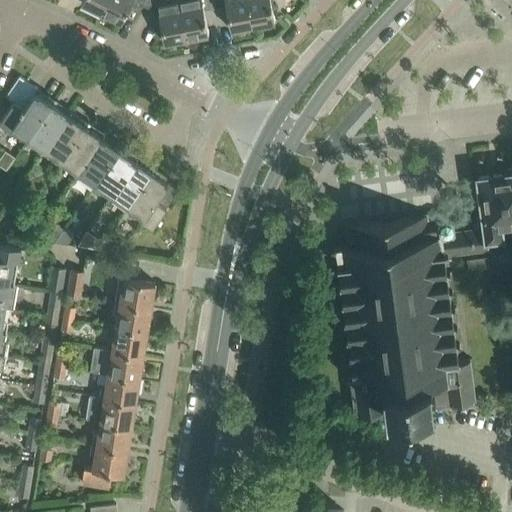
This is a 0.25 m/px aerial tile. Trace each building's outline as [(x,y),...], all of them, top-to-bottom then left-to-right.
[(102,11),(106,0),(82,0),(82,2),(102,11)] [(131,0),(144,0),(106,0),(102,11),(121,20),(131,0)] [(187,38),(179,0),(144,0),(155,5),(158,5),(165,42),(187,38)] [(215,3),(213,0),(179,0),(187,38),(208,33),(203,5),(215,3)] [(213,0),(215,3),(226,1),(231,29),(253,25),(248,0),(213,0)] [(248,0),(253,25),(275,21),(270,0),(248,0)] [(28,138),(52,102),(36,91),(39,88),(20,75),(6,95),(14,100),(0,120),(28,138)] [(44,150),(69,114),(52,102),(28,138),(44,150)] [(61,161),(85,125),(85,124),(85,125),(69,114),(44,150),(61,161)] [(76,172),(101,136),(85,125),(61,161),(76,172)] [(93,183),(118,147),(101,136),(76,172),(93,183)] [(110,195),(134,158),(118,147),(93,183),(110,195)] [(126,206),(151,170),(134,158),(110,195),(126,206)] [(511,167),(509,168),(510,171),(478,175),(483,213),(476,214),(477,228),(453,230),(442,233),(442,240),(456,238),(457,245),(507,240),(508,246),(511,245),(511,167)] [(155,199),(167,181),(151,170),(126,206),(153,224),(165,206),(155,199)] [(460,358),(445,254),(508,246),(507,240),(457,245),(456,238),(442,240),(442,233),(453,230),(452,220),(453,219),(453,218),(428,221),(427,216),(436,215),(436,213),(338,224),(338,227),(347,226),(349,244),(333,246),(333,249),(337,249),(339,265),(336,265),(336,268),(339,267),(341,283),(337,283),(339,304),(344,303),(346,319),(341,319),(344,339),(348,339),(350,354),(347,355),(347,357),(351,357),(353,372),(349,372),(355,414),(387,411),(387,413),(436,407),(435,404),(476,399),(470,357),(460,358)] [(15,283),(19,259),(21,247),(0,243),(0,280),(18,284),(19,283),(15,283)] [(62,291),(67,267),(54,264),(50,287),(53,288),(52,290),(62,291)] [(81,293),(85,270),(72,267),(68,291),(81,293)] [(154,306),(158,281),(122,275),(117,299),(154,306)] [(14,307),(18,284),(0,280),(0,305),(7,306),(14,307)] [(52,290),(50,306),(60,307),(62,291),(52,290)] [(150,329),(154,306),(117,299),(115,313),(118,313),(116,324),(150,329)] [(74,318),(76,305),(67,303),(64,316),(74,318)] [(5,319),(7,306),(0,305),(0,329),(7,331),(9,320),(5,319)] [(55,339),(59,315),(48,313),(44,337),(55,339)] [(72,329),(74,318),(64,316),(62,327),(72,329)] [(146,353),(150,329),(116,324),(114,336),(111,336),(109,347),(146,353)] [(9,339),(5,338),(7,331),(0,329),(0,353),(6,355),(9,339)] [(51,363),(55,339),(44,337),(40,361),(51,363)] [(146,353),(109,347),(100,346),(100,345),(95,344),(91,369),(108,371),(108,372),(142,377),(146,353)] [(66,366),(69,352),(59,350),(56,365),(66,366)] [(47,386),(51,363),(40,361),(36,385),(47,386)] [(65,376),(66,366),(56,365),(55,374),(65,376)] [(138,401),(142,377),(108,372),(104,395),(104,396),(138,401)] [(44,401),(47,386),(36,385),(34,399),(44,401)] [(134,425),(138,401),(104,396),(104,395),(91,393),(87,417),(100,419),(100,420),(134,425)] [(59,413),(61,400),(51,398),(49,412),(59,413)] [(57,424),(59,413),(49,412),(47,422),(57,424)] [(39,434),(42,416),(32,414),(29,432),(39,434)] [(130,449),(134,425),(100,420),(98,433),(94,432),(92,443),(130,449)] [(36,448),(39,434),(29,432),(26,446),(36,448)] [(126,474),(130,449),(92,443),(90,454),(94,455),(92,466),(85,464),(82,481),(110,486),(112,471),(126,474)] [(51,459),(53,447),(43,445),(41,457),(51,459)] [(31,480),(33,463),(24,462),(21,479),(31,480)] [(28,495),(31,480),(21,479),(19,494),(28,495)] [(117,511),(117,502),(91,505),(91,511),(117,511)]
